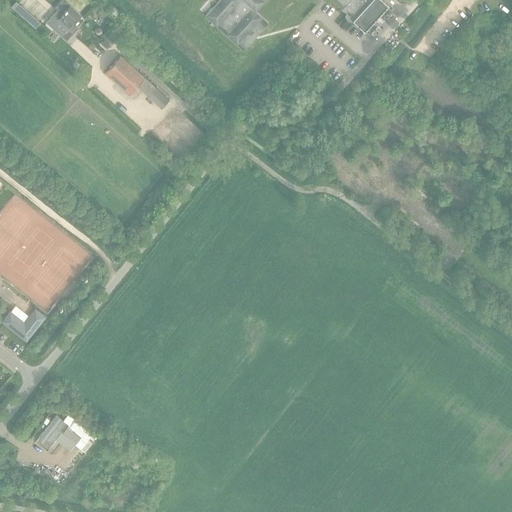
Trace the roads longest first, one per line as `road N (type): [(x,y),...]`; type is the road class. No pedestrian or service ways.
road 1 (unknown): [(0,408),(114,265),(0,174)]
road 2 (residential): [(34,378),(230,139)]
road 3 (track): [(230,139),(288,185),(338,194),(433,267),(451,260)]
road 4 (unclassified): [(230,139),(248,125),(295,117),(329,99),(412,0)]
